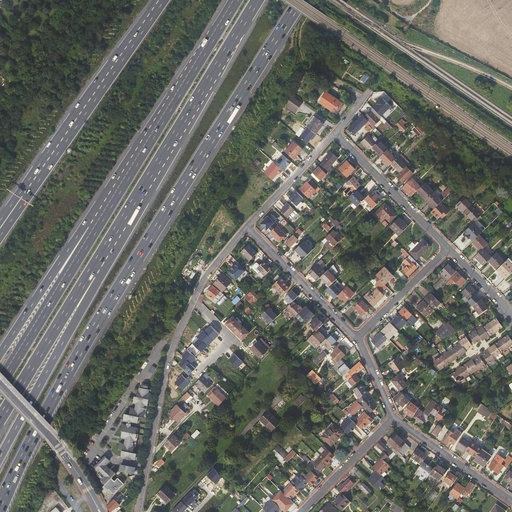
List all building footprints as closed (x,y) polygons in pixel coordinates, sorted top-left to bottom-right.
[(331,105),(329,108),(337,114),(340,110),(338,109),(342,102),(327,92),(320,102),(324,105),(326,102),(331,105)] [(291,95),(285,106),(297,113),(303,102),(291,95)] [(372,107),(381,116),(391,107),(382,98),(372,107)] [(371,110),(365,116),(372,123),(374,125),(381,119),(371,110)] [(324,124),(314,116),(311,120),(313,121),(308,128),(316,134),(324,124)] [(366,124),(360,119),(350,129),(356,135),(366,124)] [(408,129),(400,122),(397,125),(404,132),(408,129)] [(374,125),(372,123),(367,128),(369,131),(375,126),(374,125)] [(416,123),(414,125),(422,134),(425,132),(416,123)] [(265,138),(280,152),(283,149),(280,146),(267,135),(265,138)] [(369,135),(362,142),(370,150),(373,148),(377,144),(369,135)] [(389,149),(381,140),(377,144),(373,148),(382,157),(388,150),(389,149)] [(438,153),(442,150),(433,141),(430,144),(438,153)] [(292,142),(291,144),(288,146),(284,151),(294,159),(302,150),(292,142)] [(382,157),(381,158),(389,167),(392,164),(397,159),(388,150),(382,157)] [(325,162),(322,164),(329,171),(332,167),(331,166),(338,157),(332,151),(323,161),(325,162)] [(284,171),(292,162),(284,154),(275,163),(284,171)] [(404,156),(402,154),(397,159),(392,164),(401,173),(411,163),(407,159),(404,162),(401,159),(404,156)] [(347,161),(344,159),(335,168),(338,170),(339,169),(347,177),(355,169),(347,161)] [(320,166),(314,172),(322,179),(328,172),(320,166)] [(407,172),(405,171),(398,177),(404,184),(410,178),(405,174),(407,172)] [(322,179),(314,172),(313,174),(320,181),(322,179)] [(357,188),(361,185),(356,180),(353,177),(346,184),(349,187),(354,192),(357,188)] [(309,182),(308,181),(301,188),(310,197),(317,190),(316,189),(320,186),(312,178),(309,182)] [(418,191),(422,187),(413,179),(404,188),(413,197),(418,191)] [(435,192),(426,183),(422,187),(418,191),(427,200),(435,192)] [(348,197),(357,207),(365,199),(366,198),(357,188),(354,192),(353,193),(348,197)] [(441,198),(435,192),(427,200),(436,209),(442,204),(444,201),(445,200),(454,191),(451,188),(441,198)] [(304,198),(297,191),(290,197),(297,204),(304,198)] [(370,212),(382,200),(373,191),(366,198),(365,199),(369,204),(366,207),(370,212)] [(474,207),(465,198),(457,206),(460,209),(461,208),(467,214),(474,207)] [(298,212),(296,209),(289,202),(281,210),(288,217),(290,215),(293,217),(298,212)] [(386,204),(375,215),(386,227),(397,216),(386,204)] [(442,204),(436,209),(433,212),(440,219),(441,217),(443,216),(445,218),(450,213),(442,204)] [(480,212),(474,207),(467,214),(475,223),(484,214),(481,211),(480,212)] [(270,227),(273,230),(278,226),(280,224),(280,223),(276,220),(277,219),(272,214),(262,224),(268,229),(270,227)] [(399,236),(408,227),(399,218),(391,226),(399,236)] [(278,226),(287,235),(289,232),(280,224),(278,226)] [(273,230),(271,232),(280,241),(287,235),(278,226),(273,230)] [(297,231),(290,238),(287,242),(291,246),(292,245),(294,247),(298,243),(296,241),(298,239),(297,238),(304,231),(300,227),(297,231)] [(327,243),(332,249),(343,238),(337,232),(336,233),(334,230),(327,237),(330,240),(327,243)] [(473,243),(464,234),(459,239),(468,248),(473,243)] [(484,249),(490,244),(481,235),(478,239),(474,242),(474,243),(482,251),(484,249)] [(424,240),(420,243),(413,250),(411,252),(418,260),(431,247),(424,240)] [(413,250),(420,243),(419,242),(416,245),(413,242),(410,246),(413,250)] [(303,243),(296,249),(302,256),(309,249),(306,246),(303,243)] [(255,256),(258,253),(249,244),(242,252),(250,260),(251,260),(255,256)] [(408,275),(419,264),(404,248),(402,250),(408,257),(403,262),(407,266),(403,270),(408,275)] [(491,261),(493,258),(484,249),(482,251),(477,257),(485,266),(491,261)] [(500,270),(507,262),(498,253),(493,258),(491,261),(500,270)] [(311,272),(318,280),(322,277),(325,273),(319,267),(325,261),(323,259),(317,265),(317,266),(311,272)] [(258,268),(265,276),(273,268),(265,261),(258,268)] [(244,267),(239,262),(235,265),(231,268),(232,269),(229,272),(236,280),(246,270),(244,267)] [(448,278),(456,271),(448,263),(441,270),(442,272),(440,274),(443,276),(444,278),(446,276),(448,278)] [(385,284),(394,275),(385,267),(377,276),(385,284)] [(322,277),(331,286),(333,283),(338,278),(329,269),(325,273),(322,277)] [(466,279),(457,270),(456,271),(448,278),(446,280),(445,281),(448,284),(449,284),(454,280),(460,286),(466,279)] [(223,274),(215,283),(223,291),(231,282),(223,274)] [(285,281),(282,277),(277,281),(274,285),(283,294),(287,291),(290,287),(285,282),(285,281)] [(327,289),(336,299),(339,295),(342,292),(333,283),(331,286),(327,289)] [(470,284),(462,291),(470,299),(472,297),(475,300),(480,294),(470,284)] [(221,291),(213,286),(208,294),(215,299),(221,291)] [(342,292),(339,295),(346,302),(355,293),(349,286),(342,292)] [(384,296),(378,289),(373,294),(372,293),(367,299),(374,306),(384,296)] [(255,299),(257,301),(261,298),(253,291),(244,299),(249,304),(251,302),(251,303),(255,299)] [(284,299),(290,305),(294,301),(298,297),(292,291),(284,299)] [(437,306),(441,302),(433,294),(431,292),(427,295),(428,296),(424,300),(423,299),(420,302),(421,303),(417,307),(425,315),(428,312),(430,314),(434,309),(433,308),(436,305),(437,306)] [(488,307),(482,299),(474,304),(480,313),(488,307)] [(290,305),(287,308),(290,311),(289,312),(292,315),(293,314),(296,317),(304,309),(300,305),(300,304),(299,302),(297,304),(294,301),(290,305)] [(370,308),(363,301),(355,309),(362,316),(370,308)] [(248,305),(244,308),(248,314),(252,310),(248,305)] [(278,316),(269,307),(261,316),(269,325),(278,316)] [(315,314),(308,307),(298,317),(304,323),(310,318),(311,319),(315,314)] [(405,307),(399,313),(406,320),(412,314),(405,307)] [(406,320),(399,313),(396,316),(397,317),(393,321),(401,328),(407,321),(406,320)] [(227,323),(243,339),(250,332),(234,316),(227,323)] [(319,329),(323,325),(325,323),(318,316),(311,323),(318,330),(319,329)] [(470,335),(473,339),(476,344),(482,339),(483,340),(503,327),(497,318),(477,332),(476,330),(470,335)] [(398,330),(391,323),(382,332),(389,339),(398,330)] [(444,341),(453,333),(446,323),(436,331),(444,341)] [(211,325),(205,331),(214,340),(220,334),(211,325)] [(327,338),(331,334),(323,325),(319,329),(327,338)] [(324,342),(327,338),(319,329),(318,330),(310,338),(318,347),(324,342)] [(208,346),(214,340),(205,331),(204,330),(198,336),(200,338),(208,346)] [(389,340),(381,333),(373,341),(379,347),(385,342),(387,343),(389,340)] [(338,341),(331,334),(327,338),(324,342),(331,348),(338,341)] [(490,364),(496,359),(495,358),(511,346),(511,339),(509,335),(489,349),(490,350),(483,355),(485,357),(487,359),(490,364)] [(441,370),(467,352),(466,350),(473,346),(470,341),(467,337),(460,341),(461,343),(435,361),(441,370)] [(202,352),(208,346),(200,338),(194,344),(202,352)] [(260,358),(267,351),(258,342),(251,349),(260,358)] [(193,344),(188,348),(196,356),(201,352),(193,344)] [(350,350),(343,344),(331,356),(333,358),(333,359),(337,363),(350,350)] [(188,350),(183,355),(185,358),(191,363),(196,357),(188,350)] [(244,362),(235,353),(230,359),(238,368),(244,362)] [(318,365),(324,359),(320,355),(314,361),(318,365)] [(397,372),(407,366),(405,362),(403,364),(398,357),(389,363),(393,368),(394,367),(397,372)] [(472,374),(479,369),(480,371),(487,366),(484,361),(481,357),(477,359),(474,361),(473,360),(466,365),(472,374)] [(192,373),(196,368),(191,363),(185,358),(180,364),(185,369),(187,368),(192,373)] [(346,374),(351,369),(341,359),(333,367),(337,371),(338,370),(344,376),(346,374)] [(350,379),(356,375),(355,374),(364,365),(360,360),(351,369),(346,374),(350,379)] [(356,375),(357,374),(365,367),(364,365),(355,374),(356,375)] [(472,374),(466,365),(453,374),(459,383),(472,374)] [(319,382),(314,376),(316,374),(313,370),(308,375),(317,384),(319,382)] [(205,374),(197,382),(200,386),(201,385),(207,390),(215,383),(205,374)] [(351,387),(361,378),(357,374),(356,375),(350,379),(347,382),(351,387)] [(191,383),(182,375),(175,383),(183,391),(191,383)] [(401,392),(408,386),(399,375),(392,380),(401,392)] [(327,379),(324,377),(319,382),(321,385),(327,379)] [(368,393),(369,392),(363,383),(354,389),(360,398),(368,393)] [(207,394),(209,396),(210,395),(217,387),(215,386),(207,394)] [(128,420),(132,421),(138,422),(139,417),(144,417),(146,411),(143,411),(145,404),(147,405),(149,405),(150,399),(147,398),(149,389),(147,389),(142,387),(140,387),(140,392),(137,391),(136,396),(135,396),(134,402),(136,403),(139,403),(137,410),(135,410),(131,409),(130,414),(125,414),(123,419),(128,420)] [(217,387),(210,395),(220,405),(227,397),(217,387)] [(190,390),(185,395),(190,400),(195,395),(190,390)] [(301,393),(295,401),(300,406),(307,399),(301,393)] [(370,396),(368,393),(360,398),(362,401),(363,401),(365,400),(366,402),(363,404),(372,412),(376,407),(373,404),(375,403),(372,400),(373,399),(370,396)] [(394,399),(398,402),(401,405),(404,407),(409,401),(404,397),(404,396),(400,393),(398,396),(397,395),(394,399)] [(360,398),(349,410),(353,414),(362,405),(360,403),(362,401),(360,398)] [(432,412),(437,404),(433,401),(424,413),(419,410),(414,417),(416,419),(415,421),(417,422),(419,421),(422,423),(424,419),(426,420),(432,412)] [(484,404),(479,401),(474,408),(479,411),(484,404)] [(329,407),(324,402),(318,407),(324,413),(329,407)] [(187,413),(178,404),(170,413),(179,421),(187,413)] [(344,410),(343,409),(337,404),(337,405),(338,406),(331,412),(335,418),(338,415),(340,417),(342,415),(340,413),(344,410)] [(413,417),(418,409),(411,404),(406,412),(413,417)] [(448,411),(437,404),(432,412),(436,416),(435,417),(441,421),(443,418),(448,411)] [(484,404),(479,411),(485,416),(486,415),(490,409),(484,404)] [(490,409),(486,415),(489,418),(491,416),(494,412),(490,409)] [(280,422),(269,411),(261,420),(267,425),(272,430),(280,422)] [(360,420),(365,426),(366,427),(370,422),(371,423),(374,419),(366,411),(358,419),(360,420)] [(441,421),(433,433),(437,436),(444,427),(443,426),(445,424),(445,425),(447,422),(443,418),(441,421)] [(509,429),(511,430),(511,427),(511,425),(503,419),(500,422),(502,423),(503,422),(510,427),(509,429)] [(357,423),(362,428),(365,426),(360,420),(357,423)] [(344,432),(334,423),(322,435),(332,445),(344,432)] [(361,434),(364,431),(362,428),(357,423),(353,426),(361,434)] [(130,458),(136,452),(133,452),(134,446),(132,445),(133,439),(136,440),(137,433),(136,433),(137,427),(131,426),(127,425),(122,424),(121,429),(123,429),(121,437),(125,437),(128,438),(126,444),(124,444),(120,443),(119,449),(123,450),(121,456),(130,458)] [(197,429),(192,435),(195,438),(200,431),(197,429)] [(450,439),(456,443),(460,437),(450,431),(443,441),(447,444),(450,439)] [(389,441),(402,454),(410,446),(396,433),(388,441),(389,441)] [(173,436),(165,444),(172,451),(180,442),(173,436)] [(384,451),(380,455),(383,457),(385,459),(393,450),(390,447),(390,448),(381,440),(378,444),(384,451)] [(463,441),(461,440),(460,442),(457,447),(464,452),(470,444),(464,440),(463,441)] [(393,450),(407,463),(411,456),(409,454),(406,458),(402,454),(389,441),(387,443),(390,447),(393,450)] [(473,441),(466,450),(477,458),(483,449),(473,441)] [(477,458),(476,459),(486,466),(497,450),(493,447),(489,453),(485,450),(486,448),(484,446),(483,449),(477,458)] [(326,464),(329,466),(332,463),(329,460),(334,455),(327,448),(325,450),(322,447),(318,451),(321,454),(319,456),(319,457),(326,464)] [(421,464),(423,461),(427,456),(424,454),(424,453),(417,448),(411,456),(421,464)] [(297,452),(294,449),(285,458),(288,461),(297,452)] [(302,457),(305,460),(307,463),(310,460),(304,455),(302,457)] [(97,468),(99,470),(102,468),(103,468),(105,465),(109,459),(105,456),(97,468)] [(323,467),(326,464),(319,457),(312,464),(319,471),(321,469),(322,470),(324,468),(323,467)] [(382,474),(390,465),(385,459),(383,457),(374,466),(377,470),(382,474)] [(160,467),(164,464),(166,462),(163,459),(157,465),(160,467)] [(504,466),(507,468),(511,462),(507,459),(503,465),(499,462),(499,461),(496,459),(490,468),(498,474),(504,466)] [(428,477),(429,475),(431,473),(434,469),(423,461),(421,464),(416,472),(415,472),(419,475),(421,472),(428,477)] [(135,467),(121,464),(119,470),(134,474),(135,467)] [(431,473),(441,480),(447,471),(437,464),(434,469),(431,473)] [(217,483),(223,476),(214,467),(207,475),(217,483)] [(102,468),(99,470),(98,473),(100,475),(103,478),(102,480),(101,480),(105,484),(111,478),(115,473),(111,469),(110,470),(108,473),(103,468),(102,468)] [(308,481),(312,485),(319,478),(312,470),(304,478),(308,481)] [(370,480),(378,488),(380,485),(383,488),(386,485),(380,480),(384,476),(382,474),(377,470),(374,473),(375,474),(370,480)] [(445,480),(453,485),(459,477),(451,472),(445,480)] [(300,490),(300,491),(303,488),(302,487),(304,484),(308,481),(304,478),(300,473),(291,482),(300,490)] [(429,475),(439,482),(441,480),(431,473),(429,475)] [(105,484),(103,486),(108,490),(109,489),(114,494),(123,484),(117,478),(114,481),(111,478),(105,484)] [(338,488),(343,493),(353,483),(348,479),(343,485),(341,484),(338,488)] [(282,490),(290,498),(293,495),(295,492),(296,494),(300,490),(291,482),(282,490)] [(475,485),(471,482),(463,493),(468,496),(475,485)] [(370,489),(363,483),(360,486),(366,492),(370,489)] [(459,498),(466,488),(458,483),(451,493),(458,499),(459,498)] [(177,495),(167,485),(159,494),(163,498),(164,497),(169,502),(177,495)] [(172,510),(174,511),(183,511),(198,496),(192,490),(172,510)] [(338,496),(332,501),(342,510),(351,501),(343,493),(339,497),(338,496)] [(294,503),(287,496),(280,504),(287,510),(294,503)] [(108,507),(112,511),(118,504),(114,500),(108,507)] [(329,502),(325,505),(327,508),(328,507),(332,511),(331,511),(336,511),(338,511),(329,502)]
